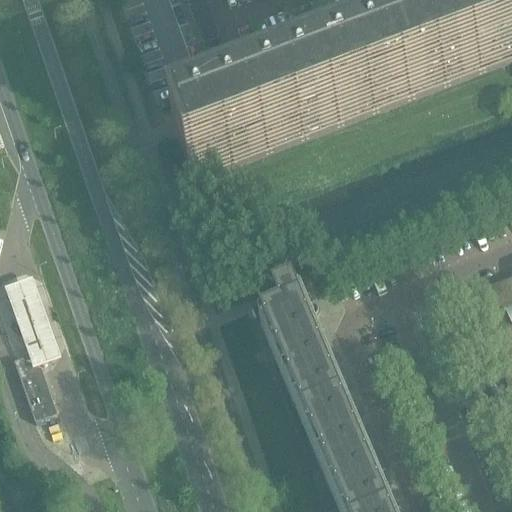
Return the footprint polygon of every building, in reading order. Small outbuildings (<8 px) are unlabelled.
[(180,137),(176,138),(191,176),(194,174),(198,185),(511,65),(511,0),(501,0),(506,12),(505,12),(506,14),(478,24),(448,36),(445,27),(427,34),(430,43),(358,69),(355,61),(337,68),(341,76),(269,103),(266,95),(249,101),(252,110),(235,116),(180,137)] [(203,0),(185,0),(203,47),(219,41),(203,0)] [(496,356),(506,380),(505,381),(511,397),(511,396),(511,282),(470,300),(477,315),(479,315),(489,339),(487,340),(494,357),(496,356)] [(33,284),(6,294),(34,376),(62,367),(33,284)] [(265,328),(261,329),(337,511),(391,511),(388,505),(384,495),(382,490),(391,486),(386,473),(377,477),(372,467),(365,449),(361,439),(353,421),(349,412),(341,394),(337,384),(329,366),(325,356),(311,322),(315,320),(315,319),(316,319),(317,319),(317,318),(317,317),(318,317),(318,316),(318,315),(318,314),(318,313),(318,312),(317,311),(317,310),(316,310),(316,309),(315,309),(314,309),(313,309),(312,309),(311,309),(310,309),(309,310),(301,292),(276,303),(283,319),(265,327),(265,328)] [(260,310),(253,313),(256,320),(263,317),(260,310)] [(23,365),(15,367),(36,428),(58,420),(42,374),(23,365)]
